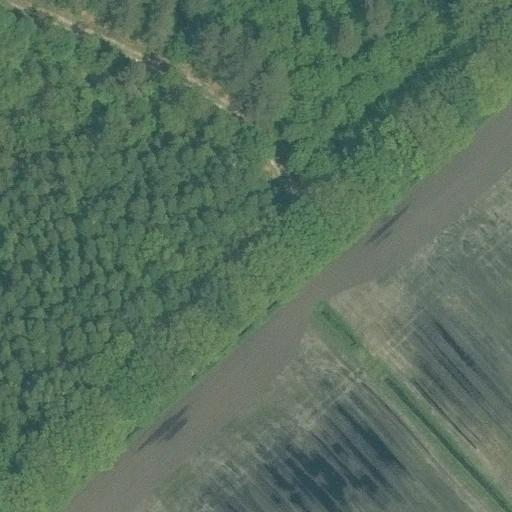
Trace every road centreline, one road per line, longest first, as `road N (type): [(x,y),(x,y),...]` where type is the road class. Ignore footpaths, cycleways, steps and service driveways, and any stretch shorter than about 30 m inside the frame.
road 1 (track): [(0,5),(221,104),(258,130),(319,226),(511,53)]
road 2 (track): [(3,511),(319,226)]
